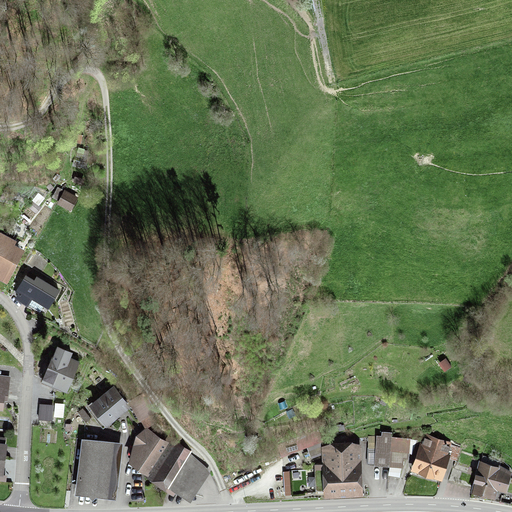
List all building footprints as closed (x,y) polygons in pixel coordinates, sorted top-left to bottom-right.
[(65,191),(59,202),(70,209),(76,197),(65,191)] [(34,202),(30,206),(37,211),(40,207),(34,202)] [(20,251),(11,246),(14,241),(3,234),(0,239),(0,274),(5,277),(20,251)] [(58,290),(37,277),(35,280),(26,275),(18,289),(20,291),(17,297),(28,303),(32,296),(46,304),(50,297),(53,299),(58,290)] [(43,379),(66,389),(78,361),(68,357),(71,351),(58,346),(56,352),(55,351),(43,379)] [(0,408),(2,408),(5,385),(8,385),(9,377),(0,375),(0,408)] [(121,380),(118,382),(126,392),(129,390),(121,380)] [(113,390),(94,404),(106,420),(125,405),(113,390)] [(143,394),(133,400),(147,427),(155,422),(152,412),(143,394)] [(91,418),(83,407),(77,412),(85,422),(91,418)] [(131,460),(147,471),(171,439),(166,435),(162,441),(146,430),(138,435),(131,460)] [(391,437),(392,433),(383,432),(383,436),(377,436),(377,447),(369,447),(368,461),(375,461),(375,463),(389,465),(390,452),(390,448),(391,437)] [(280,447),(283,454),(320,440),(317,433),(280,447)] [(409,450),(408,452),(419,456),(416,467),(439,474),(445,456),(456,459),(460,447),(426,435),(424,442),(410,439),(391,437),(390,448),(409,450)] [(172,437),(171,439),(147,471),(146,473),(146,474),(169,489),(170,487),(191,455),(181,449),(172,437)] [(84,438),(78,492),(108,495),(114,442),(84,438)] [(357,446),(326,447),(327,464),(316,464),(317,490),(358,488),(357,446)] [(404,453),(390,452),(389,465),(402,467),(404,453)] [(202,462),(191,455),(170,487),(181,494),(202,462)] [(493,486),(506,489),(510,474),(480,460),(472,488),(491,493),(493,486)]
